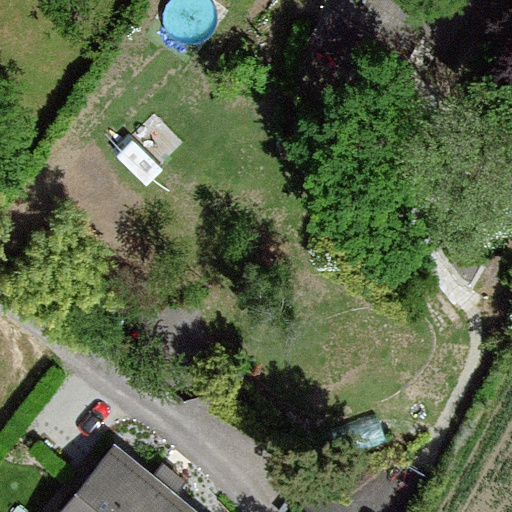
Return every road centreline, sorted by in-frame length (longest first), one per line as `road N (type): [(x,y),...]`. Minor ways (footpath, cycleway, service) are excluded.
road 1 (track): [(0,289),(178,427),(262,511)]
road 2 (track): [(336,511),(234,434),(178,427)]
